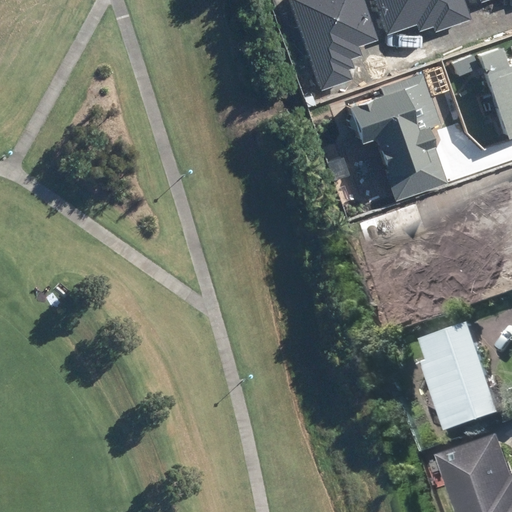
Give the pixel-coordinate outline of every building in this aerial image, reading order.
[(502,48),(478,56),(511,152),(511,151),(511,64),(508,66),(502,48)] [(471,55),(453,62),(458,74),(476,66),(471,55)] [(360,140),(373,135),(395,199),(445,182),(426,127),(439,123),(421,73),(381,87),(383,93),(348,105),(360,140)] [(419,202),(360,224),(373,262),(397,254),(405,277),(438,265),(430,244),(433,243),(419,202)] [(511,203),(489,212),(511,280),(511,203)] [(415,287),(379,300),(389,327),(425,314),(415,287)] [(430,339),(437,359),(431,361),(454,430),(508,411),(477,322),(430,339)] [(511,511),(511,456),(504,435),(444,457),(464,511),(511,511)]
